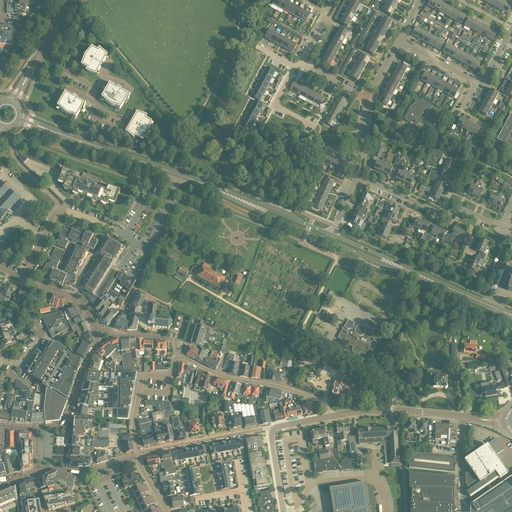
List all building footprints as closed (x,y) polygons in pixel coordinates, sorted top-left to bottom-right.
[(283,11),(288,3),(282,0),(281,0),(278,8),(283,11)] [(349,6),(357,11),(360,5),(352,0),(349,6)] [(394,10),(397,4),(389,0),(388,0),(386,5),(394,10)] [(434,9),(438,1),(435,0),(431,0),(428,6),(434,9)] [(496,8),(500,0),(499,0),(493,0),(490,5),(496,8)] [(501,11),(506,3),(500,0),(496,8),(501,11)] [(439,12),(443,4),(438,1),(434,9),(439,12)] [(289,14),(293,6),(288,3),(283,11),(289,14)] [(506,3),(501,11),(507,14),(511,6),(506,3)] [(445,15),(449,7),(443,4),(439,12),(445,15)] [(13,11),(13,12),(13,14),(25,14),(25,5),(29,5),(19,5),(15,5),(15,8),(8,8),(8,11),(13,11)] [(391,15),(394,10),(386,5),(383,11),(391,15)] [(294,17),(299,9),(293,6),(289,14),(294,17)] [(354,16),(357,11),(349,6),(346,12),(354,16)] [(450,18),(454,10),(449,7),(445,15),(450,18)] [(300,20),(304,12),(299,9),(294,17),(300,20)] [(456,21),(460,13),(454,10),(450,18),(456,21)] [(304,12),(300,20),(306,23),(310,15),(304,12)] [(351,22),(354,16),(346,12),(343,17),(351,22)] [(460,13),(456,21),(461,24),(466,17),(460,13)] [(348,27),(351,22),(343,17),(340,23),(348,27)] [(381,23),(388,27),(392,22),(384,17),(381,23)] [(470,29),(474,21),(469,18),(464,26),(470,29)] [(476,32),(480,24),(474,21),(470,29),(476,32)] [(385,33),(388,27),(381,23),(378,29),(385,33)] [(481,35),(485,27),(480,24),(476,32),(481,35)] [(5,42),(5,45),(11,45),(11,42),(13,42),(13,25),(7,25),(7,28),(10,28),(10,31),(5,31),(5,34),(5,42)] [(487,38),(491,30),(485,27),(481,35),(487,38)] [(337,34),(344,37),(347,32),(341,28),(337,34)] [(417,38),(422,31),(416,28),(412,35),(417,38)] [(383,38),(385,33),(378,29),(375,34),(383,38)] [(270,41),(275,33),(269,30),(265,38),(270,41)] [(491,30),(487,38),(492,41),(497,34),(491,30)] [(423,41),(427,34),(422,31),(417,38),(423,41)] [(276,44),(280,36),(275,33),(270,41),(276,44)] [(341,43),(344,37),(337,34),(334,39),(341,43)] [(380,44),(383,38),(375,34),(372,40),(380,44)] [(428,45),(433,37),(427,34),(423,41),(428,45)] [(281,47),(286,39),(280,36),(276,44),(281,47)] [(434,48),(438,40),(433,37),(428,45),(434,48)] [(287,50),(291,42),(286,39),(281,47),(287,50)] [(338,48),(341,43),(334,39),(331,45),(338,48)] [(377,49),(380,44),(372,40),(369,45),(377,49)] [(438,40),(434,48),(440,51),(444,43),(438,40)] [(291,42),(287,50),(293,53),(297,45),(291,42)] [(449,56),(453,48),(447,44),(443,52),(449,56)] [(335,54),(338,48),(331,45),(328,50),(335,54)] [(373,55),(377,49),(369,45),(366,51),(373,55)] [(98,52),(97,51),(91,48),(90,50),(85,56),(82,63),(81,65),(88,69),(87,71),(97,75),(98,72),(103,63),(106,58),(108,56),(99,49),(98,52)] [(454,59),(458,51),(453,48),(449,56),(454,59)] [(332,59),(335,54),(328,50),(325,56),(332,59)] [(460,62),(464,54),(458,51),(454,59),(460,62)] [(358,60),(366,64),(369,59),(361,54),(358,60)] [(465,65),(469,57),(464,54),(460,62),(465,65)] [(329,65),(332,59),(325,56),(322,62),(329,65)] [(471,68),(475,60),(469,57),(465,65),(471,68)] [(363,70),(366,64),(358,60),(355,66),(363,70)] [(475,60),(471,68),(476,71),(481,63),(475,60)] [(396,69),(404,74),(408,68),(400,64),(396,69)] [(360,75),(363,70),(355,66),(352,71),(360,75)] [(266,67),(263,72),(272,77),(275,71),(266,67)] [(401,79),(404,74),(396,69),(393,75),(401,79)] [(357,81),(360,75),(352,71),(349,77),(357,81)] [(263,72),(260,78),(269,83),(272,77),(263,72)] [(431,75),(425,72),(421,80),(426,83),(431,75)] [(398,85),(401,79),(393,75),(390,80),(398,85)] [(432,86),(436,78),(431,75),(426,83),(432,86)] [(260,78),(257,84),(266,89),(269,83),(260,78)] [(437,89),(442,81),(436,78),(432,86),(437,89)] [(395,90),(398,85),(390,80),(387,86),(395,90)] [(297,93),(301,85),(294,81),(289,89),(297,93)] [(443,92),(447,84),(442,81),(437,89),(443,92)] [(126,103),(127,101),(130,94),(110,82),(105,88),(104,90),(106,92),(102,99),(104,100),(110,105),(118,108),(120,109),(124,102),(126,103)] [(257,84),(254,90),(263,95),(266,89),(257,84)] [(448,95),(453,87),(447,84),(443,92),(448,95)] [(304,97),(309,89),(301,85),(297,93),(304,97)] [(503,88),(504,86),(502,85),(499,90),(501,91),(506,94),(511,97),(511,90),(509,89),(508,90),(503,88)] [(392,96),(395,90),(387,86),(384,91),(392,96)] [(453,87),(448,95),(454,98),(459,90),(453,87)] [(312,101),(316,93),(309,89),(304,97),(312,101)] [(488,95),(496,99),(499,94),(491,89),(488,95)] [(254,90),(251,96),(259,100),(263,95),(254,90)] [(82,112),(83,110),(86,103),(66,91),(61,97),(59,99),(61,100),(57,107),(60,109),(66,114),(74,117),(76,118),(80,111),(82,112)] [(389,101),(392,96),(384,91),(381,97),(389,101)] [(316,93),(312,101),(319,105),(324,97),(316,93)] [(335,102),(343,107),(347,100),(338,95),(335,102)] [(493,105),(496,99),(488,95),(485,101),(493,105)] [(386,107),(389,101),(381,97),(378,103),(386,107)] [(414,105),(411,105),(404,119),(404,120),(403,119),(411,124),(412,121),(417,122),(419,118),(422,114),(428,115),(432,106),(425,102),(420,101),(417,100),(416,99),(414,103),(414,105)] [(254,100),(251,106),(260,111),(263,105),(254,100)] [(490,110),(493,105),(485,101),(482,106),(490,110)] [(339,113),(343,107),(335,102),(331,109),(339,113)] [(395,112),(398,106),(396,105),(393,110),(389,108),(387,111),(394,115),(395,112)] [(251,106),(248,112),(257,117),(260,111),(251,106)] [(487,116),(490,110),(482,106),(479,112),(487,116)] [(336,120),(339,113),(331,109),(328,115),(336,120)] [(143,137),(148,131),(151,124),(152,122),(145,118),(146,116),(136,112),(135,115),(133,119),(127,129),(126,131),(134,138),(135,135),(142,139),(143,137)] [(248,112),(245,118),(253,122),(257,117),(248,112)] [(511,114),(497,140),(504,144),(505,142),(511,146),(510,147),(511,148),(511,147),(511,114)] [(332,127),(336,120),(328,115),(324,122),(332,127)] [(245,118),(242,123),(250,128),(253,122),(245,118)] [(463,129),(467,121),(461,118),(457,126),(463,129)] [(468,132),(472,124),(467,121),(463,129),(468,132)] [(474,135),(478,127),(472,124),(468,132),(474,135)] [(478,127),(474,135),(479,138),(483,131),(478,127)] [(456,140),(458,137),(453,135),(454,132),(451,130),(448,135),(456,140)] [(384,149),(387,144),(381,141),(379,147),(378,146),(374,156),(380,158),(383,149),(384,149)] [(441,159),(444,153),(433,148),(430,155),(441,159)] [(324,162),(327,154),(321,151),(317,159),(324,162)] [(59,171),(61,165),(27,152),(20,159),(24,164),(29,160),(59,171)] [(330,166),(334,157),(327,154),(324,162),(330,166)] [(337,169),(341,160),(334,157),(330,166),(337,169)] [(382,168),(386,159),(383,158),(381,162),(377,161),(374,168),(383,172),(384,169),(382,168)] [(384,169),(383,172),(389,175),(393,168),(389,166),(391,163),(385,161),(386,159),(382,168),(384,169)] [(341,160),(337,169),(344,172),(348,163),(341,160)] [(447,172),(450,173),(454,164),(447,161),(444,167),(448,169),(447,172)] [(439,170),(438,174),(440,175),(440,176),(441,177),(448,179),(450,173),(447,172),(448,169),(444,167),(442,171),(439,170)] [(84,182),(74,178),(76,174),(64,169),(58,182),(65,184),(63,188),(73,192),(73,193),(98,202),(98,201),(108,205),(109,201),(116,203),(121,191),(109,186),(107,191),(97,187),(97,186),(84,181),(84,182)] [(406,179),(410,171),(409,172),(404,170),(403,172),(399,171),(396,178),(402,181),(404,178),(406,179)] [(404,178),(402,181),(411,185),(414,177),(411,176),(413,172),(410,171),(406,179),(404,178)] [(101,185),(103,181),(84,174),(82,178),(101,185)] [(323,186),(331,189),(334,182),(329,180),(330,178),(327,176),(325,175),(325,176),(326,177),(326,179),(323,186)] [(474,196),(480,183),(481,180),(478,179),(474,187),(472,185),(473,183),(470,181),(467,187),(470,189),(468,193),(474,196)] [(0,219),(1,220),(8,212),(7,211),(19,199),(0,181),(0,219)] [(509,189),(511,184),(505,181),(501,189),(505,191),(507,188),(509,189)] [(439,189),(442,191),(445,185),(438,182),(434,190),(438,192),(439,189)] [(480,183),(474,196),(479,198),(481,194),(484,195),(487,189),(484,188),(483,191),(479,189),(482,184),(480,183)] [(328,196),(331,189),(323,186),(320,192),(328,196)] [(438,192),(434,190),(429,188),(428,191),(432,193),(431,196),(438,200),(442,191),(439,189),(438,192)] [(497,197),(500,192),(499,194),(496,193),(495,196),(492,195),(493,192),(490,191),(487,197),(490,198),(488,202),(494,205),(497,197)] [(325,203),(328,196),(320,192),(317,199),(325,203)] [(497,197),(494,205),(500,208),(503,200),(500,199),(502,194),(500,192),(497,197)] [(361,199),(371,203),(372,201),(369,200),(371,196),(363,193),(361,199)] [(322,210),(325,203),(317,199),(313,206),(322,210)] [(370,204),(371,203),(361,199),(358,205),(362,207),(361,209),(367,212),(369,209),(366,208),(368,203),(370,204)] [(389,212),(397,215),(400,209),(392,206),(389,212)] [(366,215),(367,212),(361,209),(360,212),(355,210),(353,216),(363,221),(364,218),(362,217),(363,214),(366,215)] [(394,221),(397,215),(389,212),(387,217),(384,216),(382,219),(389,222),(390,219),(394,221)] [(359,230),(363,221),(353,216),(350,222),(355,224),(353,227),(359,230)] [(419,229),(423,221),(417,218),(415,223),(411,221),(408,227),(412,229),(414,226),(419,229)] [(388,224),(389,222),(382,219),(381,222),(384,223),(381,229),(389,232),(392,227),(388,224)] [(425,240),(429,229),(427,228),(429,224),(423,221),(419,229),(425,231),(423,234),(421,238),(425,240)] [(436,237),(440,229),(434,226),(432,231),(429,229),(425,240),(429,242),(431,237),(432,237),(433,235),(436,237)] [(457,238),(461,229),(455,227),(449,239),(447,237),(444,243),(447,245),(449,241),(451,242),(453,237),(456,238),(457,238)] [(85,235),(73,229),(69,239),(79,244),(78,247),(76,245),(63,272),(55,269),(49,281),(62,287),(63,284),(65,285),(66,283),(74,286),(77,280),(74,278),(87,252),(86,251),(87,248),(93,251),(98,240),(92,237),(93,235),(87,232),(85,235)] [(70,252),(72,246),(68,244),(68,243),(65,242),(70,232),(63,229),(56,245),(65,250),(66,250),(70,252)] [(386,238),(389,232),(381,229),(379,235),(376,233),(375,236),(381,239),(382,236),(386,238)] [(444,243),(447,237),(444,236),(446,232),(440,229),(436,237),(442,239),(441,242),(444,243)] [(457,238),(456,238),(454,242),(457,244),(460,238),(463,239),(467,232),(461,229),(457,238)] [(114,267),(116,265),(114,264),(117,260),(117,259),(124,248),(108,238),(98,254),(101,256),(100,257),(114,267)] [(485,247),(485,248),(489,249),(490,246),(486,245),(488,241),(480,238),(477,244),(485,247)] [(483,253),(485,248),(485,247),(477,244),(475,250),(479,252),(478,255),(484,258),(486,254),(483,253)] [(58,258),(61,250),(56,248),(52,255),(58,258)] [(65,262),(69,254),(63,251),(59,259),(65,262)] [(483,260),(484,258),(478,255),(477,257),(472,255),(470,261),(481,266),(483,260)] [(62,268),(64,264),(60,262),(60,261),(50,257),(42,274),(49,277),(54,267),(57,268),(58,266),(62,268)] [(481,266),(470,261),(468,267),(472,269),(470,272),(479,276),(480,273),(478,272),(480,266),(481,266)] [(118,274),(115,272),(100,262),(81,291),(97,305),(94,309),(99,313),(97,314),(102,318),(100,320),(107,325),(119,311),(124,303),(135,282),(119,272),(118,274)] [(208,283),(214,272),(209,269),(211,267),(204,264),(203,266),(202,266),(197,277),(208,283)] [(186,276),(189,272),(181,268),(178,272),(186,276)] [(214,272),(208,283),(220,289),(225,278),(214,272)] [(230,286),(236,289),(242,277),(236,274),(230,286)] [(14,293),(16,289),(7,285),(2,294),(0,293),(0,299),(4,301),(6,298),(9,300),(12,292),(14,293)] [(26,301),(28,295),(23,292),(21,290),(18,297),(15,296),(13,300),(14,301),(11,307),(18,309),(20,305),(18,304),(19,303),(21,299),(26,301)] [(169,318),(155,317),(157,304),(150,303),(150,305),(141,300),(144,295),(135,290),(127,306),(130,307),(130,310),(140,312),(140,313),(149,314),(148,324),(153,325),(153,327),(168,328),(171,325),(172,321),(169,318)] [(62,308),(65,299),(50,294),(47,300),(53,303),(52,306),(56,308),(57,307),(62,308)] [(68,323),(81,317),(80,317),(76,308),(42,316),(49,331),(56,328),(68,323)] [(140,313),(140,312),(130,310),(129,314),(131,315),(130,318),(128,317),(127,321),(129,321),(127,331),(132,331),(132,330),(136,330),(140,313)] [(122,333),(127,333),(128,322),(126,321),(127,316),(121,314),(115,324),(113,329),(122,333)] [(71,328),(83,322),(81,317),(68,323),(71,328)] [(356,328),(353,326),(355,323),(348,320),(344,328),(346,329),(345,331),(342,330),(338,338),(344,342),(346,339),(349,341),(347,343),(353,347),(352,350),(352,352),(357,355),(359,354),(360,352),(365,355),(364,357),(370,360),(374,355),(379,358),(386,346),(381,342),(384,337),(378,333),(381,327),(369,320),(367,325),(367,327),(365,327),(361,325),(357,326),(356,328)] [(88,333),(88,332),(83,322),(71,328),(71,329),(73,332),(62,338),(63,341),(73,336),(75,340),(81,336),(88,333)] [(71,329),(71,328),(68,323),(56,328),(49,331),(52,338),(65,332),(71,329)] [(199,333),(208,335),(210,330),(196,325),(194,333),(199,334),(199,333)] [(14,331),(0,335),(0,336),(2,341),(4,340),(5,345),(12,342),(11,338),(11,337),(13,337),(14,336),(14,335),(15,334),(14,331)] [(85,343),(90,346),(92,342),(93,339),(89,332),(88,332),(88,333),(81,336),(85,343)] [(210,336),(208,335),(199,333),(199,334),(194,333),(193,336),(203,339),(209,341),(210,336)] [(84,359),(90,346),(85,343),(81,336),(75,340),(65,345),(67,348),(75,355),(84,359)] [(201,346),(203,339),(193,336),(191,343),(201,346)] [(121,351),(119,341),(119,339),(108,342),(103,345),(100,348),(109,357),(112,360),(113,361),(115,366),(115,365),(116,365),(116,363),(118,361),(119,362),(122,360),(120,354),(118,352),(121,351)] [(131,349),(130,340),(119,341),(121,351),(122,356),(122,358),(124,372),(134,370),(133,361),(131,349)] [(137,351),(132,351),(132,352),(133,360),(140,359),(139,352),(144,351),(143,340),(136,340),(137,351)] [(153,342),(149,342),(144,341),(145,349),(145,356),(148,356),(148,352),(146,352),(146,349),(148,349),(153,349),(153,342)] [(476,345),(476,341),(470,341),(470,345),(465,345),(464,353),(476,353),(477,345),(476,345)] [(48,347),(43,355),(76,374),(83,360),(74,357),(60,344),(58,344),(57,344),(56,343),(55,343),(53,343),(50,348),(48,347)] [(197,353),(198,351),(189,346),(186,355),(194,359),(197,354),(197,353)] [(111,361),(112,360),(109,357),(100,348),(96,353),(100,356),(103,358),(104,357),(106,359),(106,360),(108,362),(108,363),(107,362),(110,365),(112,363),(111,361)] [(205,357),(206,357),(207,356),(207,355),(208,352),(206,351),(206,350),(205,349),(204,350),(202,349),(201,349),(199,352),(198,351),(197,353),(197,354),(194,359),(202,363),(205,357)] [(44,383),(42,386),(67,401),(68,399),(74,382),(76,374),(43,355),(39,353),(27,373),(44,383)] [(92,361),(100,365),(103,359),(95,355),(92,361)] [(319,365),(320,358),(302,355),(300,365),(304,366),(305,363),(310,364),(310,363),(319,365)] [(253,364),(254,357),(250,356),(249,363),(242,362),(240,376),(248,378),(250,364),(253,364)] [(215,362),(206,357),(205,357),(202,363),(210,367),(216,370),(221,359),(217,357),(216,360),(215,362)] [(115,367),(115,366),(113,361),(112,360),(111,361),(112,363),(110,365),(107,362),(105,367),(115,371),(115,367)] [(102,366),(100,365),(92,361),(89,370),(98,372),(99,370),(100,371),(102,366)] [(236,376),(239,364),(231,362),(228,374),(236,376)] [(184,378),(185,366),(186,365),(179,365),(177,378),(180,379),(181,377),(184,378)] [(185,366),(184,378),(183,384),(188,385),(188,386),(188,387),(191,388),(197,370),(185,366)] [(276,382),(278,372),(274,371),(275,368),(269,366),(268,370),(271,371),(268,380),(276,382)] [(451,376),(452,367),(443,366),(442,373),(437,373),(428,374),(427,382),(430,384),(430,385),(434,385),(434,387),(445,388),(446,389),(448,387),(447,386),(448,376),(451,376)] [(261,369),(252,367),(250,378),(259,380),(261,369)] [(506,388),(510,387),(507,378),(503,369),(499,371),(502,380),(506,388)] [(203,382),(206,374),(198,370),(194,386),(195,386),(194,390),(196,391),(199,383),(201,383),(201,381),(203,382)] [(278,372),(276,382),(283,384),(285,374),(288,375),(289,371),(283,370),(283,373),(278,372)] [(89,371),(85,382),(101,383),(101,382),(103,382),(104,373),(101,373),(101,374),(89,371)] [(499,371),(494,373),(498,381),(502,380),(499,371)] [(127,420),(136,373),(136,372),(134,373),(128,373),(124,373),(121,373),(120,409),(117,409),(117,410),(117,419),(127,420)] [(96,410),(117,410),(117,409),(120,409),(121,373),(104,373),(103,382),(103,383),(105,383),(105,385),(85,384),(84,384),(81,392),(79,399),(79,401),(78,404),(78,405),(89,408),(96,410)] [(196,391),(202,392),(203,389),(206,391),(208,386),(211,376),(206,374),(203,382),(201,381),(201,383),(199,383),(196,391)] [(226,396),(230,382),(216,378),(214,385),(221,388),(220,390),(222,391),(221,394),(220,399),(224,400),(226,396)] [(349,383),(350,379),(347,378),(345,381),(340,379),(338,383),(336,382),(334,387),(336,388),(335,392),(336,394),(339,394),(340,394),(340,393),(350,397),(352,392),(348,391),(350,383),(349,383)] [(16,380),(16,381),(15,387),(22,391),(30,390),(16,380)] [(233,394),(237,384),(232,383),(228,398),(231,399),(232,394),(233,394)] [(37,389),(37,392),(46,394),(44,411),(45,423),(59,421),(68,401),(67,401),(42,386),(39,384),(38,389),(37,389)] [(243,396),(244,387),(241,386),(237,384),(233,394),(232,394),(231,399),(234,400),(235,395),(237,396),(238,397),(242,399),(242,400),(243,396)] [(363,394),(365,387),(357,384),(354,391),(363,394)] [(490,386),(481,387),(482,393),(485,393),(486,397),(498,396),(497,391),(501,390),(500,384),(493,385),(490,386)] [(0,421),(10,423),(12,412),(11,412),(12,407),(11,407),(14,395),(7,394),(5,407),(0,406),(0,402),(3,392),(6,393),(7,389),(4,388),(0,386),(0,421)] [(243,396),(242,400),(246,401),(246,395),(250,396),(251,387),(244,386),(244,387),(243,396)] [(258,396),(259,388),(252,387),(251,397),(250,397),(249,405),(253,405),(253,401),(254,401),(254,396),(258,396)] [(270,389),(269,397),(274,399),(279,400),(279,399),(280,399),(282,392),(270,389)] [(14,402),(12,412),(10,423),(14,423),(26,425),(26,423),(30,423),(35,394),(31,394),(30,390),(22,391),(21,400),(20,403),(14,402)] [(30,423),(30,424),(31,424),(45,423),(44,411),(46,394),(37,392),(35,391),(35,394),(30,423)] [(294,407),(294,403),(293,403),(293,402),(291,402),(290,399),(284,402),(288,419),(297,417),(296,412),(295,412),(294,407)] [(172,418),(171,405),(170,402),(162,402),(164,412),(165,420),(162,421),(162,425),(163,425),(163,428),(165,441),(166,442),(174,441),(171,427),(173,426),(172,418)] [(276,422),(288,419),(284,402),(279,403),(281,411),(279,411),(278,410),(274,411),(276,422)] [(296,412),(297,417),(302,416),(299,402),(294,403),(294,407),(295,412),(296,412)] [(303,406),(302,402),(300,402),(301,410),(303,409),(304,415),(307,414),(307,415),(313,414),(311,404),(303,406)] [(256,426),(254,415),(252,407),(252,406),(249,406),(248,405),(244,406),(244,405),(240,406),(240,405),(236,405),(236,404),(232,405),(234,413),(236,413),(239,412),(241,412),(245,428),(256,426)] [(89,408),(78,405),(77,406),(75,417),(86,418),(89,408)] [(261,425),(270,423),(267,407),(258,409),(261,425)] [(158,442),(165,441),(163,428),(163,425),(162,425),(162,421),(165,420),(164,412),(152,414),(155,427),(153,427),(156,440),(158,439),(158,442)] [(237,427),(242,426),(239,412),(236,413),(237,417),(231,418),(233,424),(232,424),(233,428),(237,428),(237,427)] [(220,428),(222,426),(222,423),(223,423),(221,413),(217,414),(218,417),(211,419),(213,428),(217,427),(218,427),(219,428),(220,428)] [(74,427),(92,428),(92,424),(88,423),(88,419),(74,418),(74,427)] [(172,418),(173,426),(175,437),(176,437),(177,442),(185,440),(184,430),(181,431),(180,427),(179,418),(172,418)] [(198,426),(198,424),(197,420),(187,422),(189,429),(190,428),(191,434),(195,433),(195,434),(196,433),(199,432),(199,429),(203,428),(202,425),(198,426)] [(412,422),(412,421),(409,421),(408,421),(408,429),(413,429),(413,433),(416,433),(416,426),(414,426),(415,422),(412,422)] [(144,447),(153,445),(151,437),(154,436),(151,423),(139,425),(144,447)] [(119,428),(121,428),(121,425),(110,425),(110,434),(119,434),(119,428)] [(349,425),(336,426),(337,434),(340,433),(340,441),(347,441),(347,433),(349,433),(349,425)] [(435,441),(428,440),(428,444),(434,445),(456,447),(457,426),(436,425),(435,431),(435,441)] [(93,442),(93,448),(105,448),(108,448),(109,434),(110,429),(92,428),(92,429),(73,428),(73,437),(87,438),(87,442),(93,442)] [(325,447),(329,446),(327,438),(332,437),(331,433),(327,433),(326,429),(325,428),(323,428),(323,430),(322,430),(324,438),(323,439),(324,441),(323,441),(324,446),(325,446),(325,447)] [(397,428),(358,430),(358,440),(359,440),(359,444),(380,443),(380,446),(384,446),(385,464),(391,464),(391,467),(399,467),(397,428)] [(317,440),(323,439),(324,438),(322,430),(315,431),(317,440)] [(4,438),(4,446),(5,446),(5,450),(15,450),(15,433),(15,431),(5,431),(5,438),(4,438)] [(318,443),(317,440),(315,431),(310,432),(313,444),(315,443),(316,447),(318,447),(318,443)] [(31,435),(31,434),(16,433),(18,451),(22,472),(33,470),(32,460),(31,457),(33,457),(32,443),(31,443),(31,435)] [(133,451),(129,434),(123,436),(124,439),(122,439),(123,445),(124,450),(125,450),(126,454),(133,451)] [(254,457),(263,455),(262,448),(264,448),(263,443),(264,443),(264,440),(262,440),(261,435),(246,438),(249,460),(255,459),(254,457)] [(93,448),(93,442),(87,442),(87,438),(73,437),(73,438),(68,437),(67,446),(72,447),(72,446),(87,447),(88,448),(93,449),(93,448)] [(114,438),(109,438),(109,445),(117,443),(115,438),(115,437),(114,437),(114,438)] [(500,479),(507,474),(495,455),(503,450),(501,447),(496,439),(464,460),(471,470),(465,475),(465,483),(469,489),(466,491),(470,497),(499,478),(500,479)] [(334,458),(333,450),(332,445),(329,446),(325,447),(326,449),(318,451),(321,463),(314,464),(315,471),(316,472),(317,472),(317,473),(318,473),(340,471),(338,457),(334,458)] [(97,455),(95,456),(97,464),(121,456),(118,446),(97,453),(97,455)] [(71,456),(88,457),(89,457),(90,453),(94,452),(94,451),(94,449),(89,449),(71,448),(67,448),(66,456),(71,457),(71,456)] [(95,451),(94,451),(94,452),(90,453),(89,457),(88,457),(88,458),(83,458),(71,458),(67,458),(67,467),(70,467),(70,468),(83,468),(89,467),(90,465),(92,465),(92,466),(97,464),(95,456),(95,451)] [(450,457),(418,453),(411,452),(409,468),(454,473),(455,467),(456,463),(456,457),(450,457)] [(176,474),(172,459),(171,453),(166,454),(159,456),(161,462),(162,461),(163,464),(162,464),(161,465),(162,469),(164,468),(165,471),(160,474),(161,483),(173,482),(173,480),(177,479),(176,474)] [(4,465),(5,472),(6,476),(12,474),(8,455),(2,456),(4,465)] [(255,459),(249,460),(253,480),(256,479),(257,490),(267,488),(267,486),(269,486),(267,478),(269,477),(268,469),(265,470),(264,465),(266,465),(265,457),(263,457),(263,455),(254,457),(255,459)] [(157,472),(156,470),(155,468),(154,466),(160,465),(158,456),(152,457),(147,458),(147,460),(148,466),(149,468),(150,467),(153,474),(157,472)] [(342,471),(356,470),(356,461),(341,462),(342,471)] [(226,464),(216,466),(217,472),(227,470),(226,464)] [(195,470),(185,472),(186,478),(196,476),(195,470)] [(217,472),(218,478),(228,476),(227,470),(217,472)] [(54,484),(58,472),(56,471),(45,476),(48,487),(48,489),(49,493),(49,494),(55,492),(54,484)] [(65,487),(69,476),(58,472),(54,484),(55,492),(60,492),(59,485),(65,487)] [(132,488),(135,486),(134,485),(138,484),(134,476),(131,478),(129,473),(122,476),(124,481),(122,482),(125,489),(128,488),(129,489),(132,488)] [(454,489),(455,478),(409,473),(409,489),(412,489),(412,503),(410,503),(410,511),(454,511),(455,511),(457,509),(455,507),(454,507),(454,503),(452,503),(452,489),(454,489)] [(41,490),(48,487),(45,476),(38,478),(41,490)] [(69,476),(65,487),(67,488),(67,491),(72,490),(76,478),(69,476)] [(511,511),(511,476),(470,505),(469,511),(511,511)] [(25,482),(27,492),(27,494),(29,493),(32,493),(33,492),(34,499),(37,499),(37,497),(36,494),(35,492),(33,480),(25,482)] [(25,482),(18,485),(21,503),(28,502),(28,500),(26,492),(27,492),(25,482)] [(197,482),(187,484),(188,490),(199,488),(198,482),(197,482)] [(230,482),(219,484),(220,490),(231,489),(230,482)] [(333,511),(375,511),(371,486),(367,487),(366,483),(329,489),(331,500),(333,511)] [(137,500),(146,496),(144,493),(148,491),(145,484),(141,486),(140,484),(135,486),(132,488),(133,491),(133,492),(135,497),(136,497),(137,500)] [(175,496),(173,484),(166,484),(166,485),(163,485),(164,491),(166,491),(167,497),(175,496)] [(0,511),(18,511),(15,486),(9,489),(0,492),(0,511)] [(48,489),(41,491),(44,497),(48,511),(75,503),(74,494),(63,495),(55,496),(49,497),(49,494),(49,493),(48,489)] [(260,493),(259,491),(255,491),(256,495),(260,494),(261,498),(258,498),(260,511),(274,511),(273,500),(272,500),(271,495),(270,495),(269,492),(260,493)] [(146,511),(151,508),(150,505),(154,503),(151,497),(147,499),(146,496),(137,500),(139,503),(138,504),(141,509),(142,509),(143,511),(146,511)] [(21,503),(22,511),(41,511),(40,500),(28,502),(21,503)]
